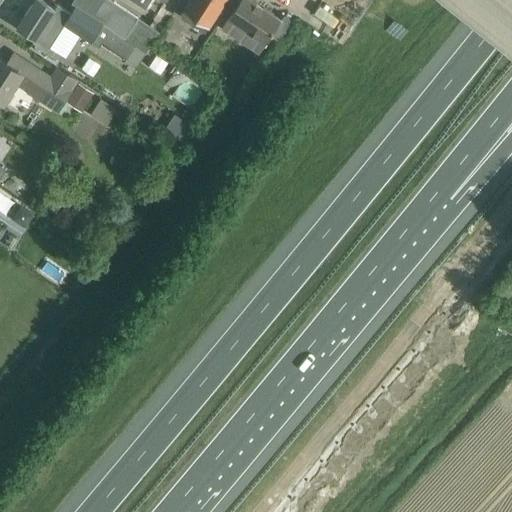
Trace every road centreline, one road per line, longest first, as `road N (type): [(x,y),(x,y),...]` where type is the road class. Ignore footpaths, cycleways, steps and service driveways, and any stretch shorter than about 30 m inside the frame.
road 1 (motorway): [(511,2),(90,511)]
road 2 (motorway): [(168,511),(415,218)]
road 3 (motorway): [(415,218),(511,97)]
road 4 (motorway): [(415,218),(458,203),(511,141)]
